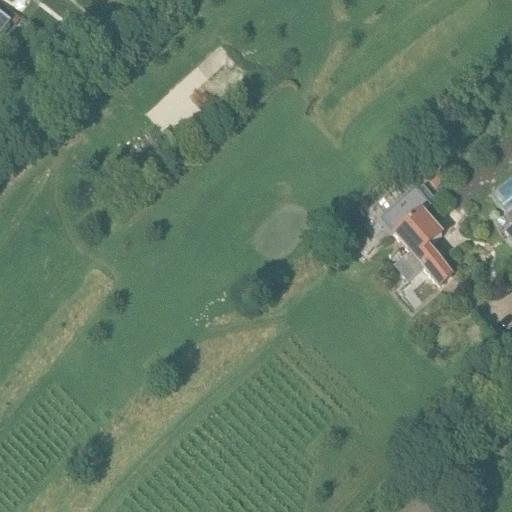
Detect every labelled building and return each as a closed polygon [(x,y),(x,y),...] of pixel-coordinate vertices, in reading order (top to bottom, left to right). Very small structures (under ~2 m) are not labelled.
[(0,36),(10,24),(0,16),(0,36)] [(25,41),(12,31),(4,42),(17,52),(25,41)] [(441,169),(427,181),(435,190),(449,178),(441,169)] [(507,212),(511,208),(511,179),(493,192),(507,212)] [(421,187),(416,191),(427,205),(433,200),(421,187)] [(396,292),(413,311),(451,277),(427,250),(442,237),(421,214),(430,207),(427,205),(416,191),(381,222),(409,253),(393,267),(406,283),(396,292)]
